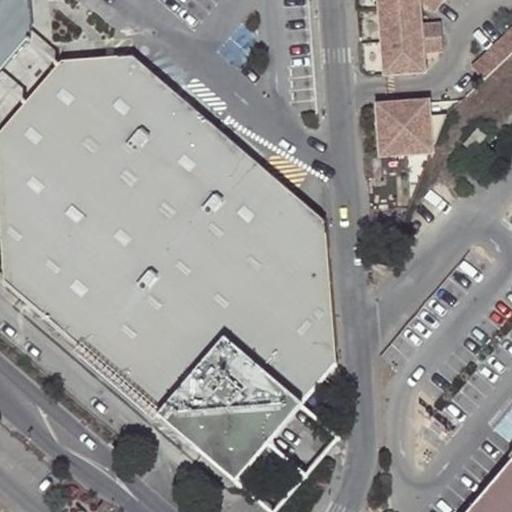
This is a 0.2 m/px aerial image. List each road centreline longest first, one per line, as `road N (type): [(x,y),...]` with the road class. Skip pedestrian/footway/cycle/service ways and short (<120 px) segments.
road 1 (residential): [(348,511),(363,445),(333,0)]
road 2 (secondary): [(0,385),(147,511)]
